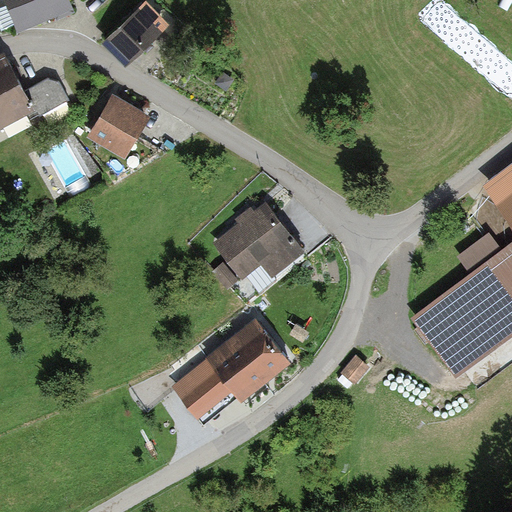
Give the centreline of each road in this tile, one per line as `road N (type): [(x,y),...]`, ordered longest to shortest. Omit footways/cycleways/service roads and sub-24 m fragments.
road 1 (residential): [(371,246),(312,190),(105,60),(58,45),(0,46)]
road 2 (residential): [(108,511),(232,441),(311,384),(344,339),(371,246)]
road 3 (residential): [(371,246),(511,145)]
